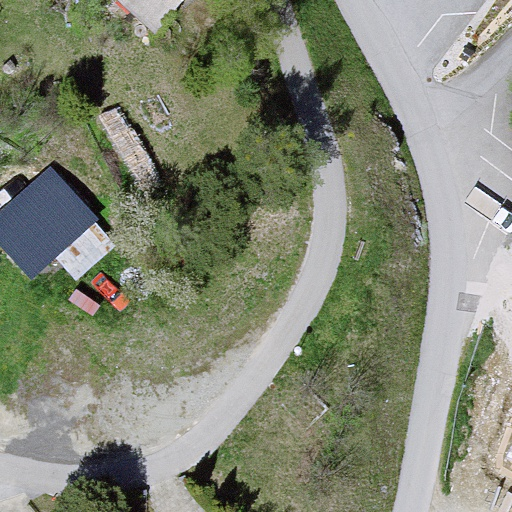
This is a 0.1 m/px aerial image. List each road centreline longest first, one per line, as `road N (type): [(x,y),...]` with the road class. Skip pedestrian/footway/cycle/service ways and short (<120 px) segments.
road 1 (residential): [(273,0),(305,143),(314,236),(302,293),(219,411),(164,456),(98,475),(0,461)]
road 2 (unclassified): [(343,0),(412,116),(443,248),(408,511)]
